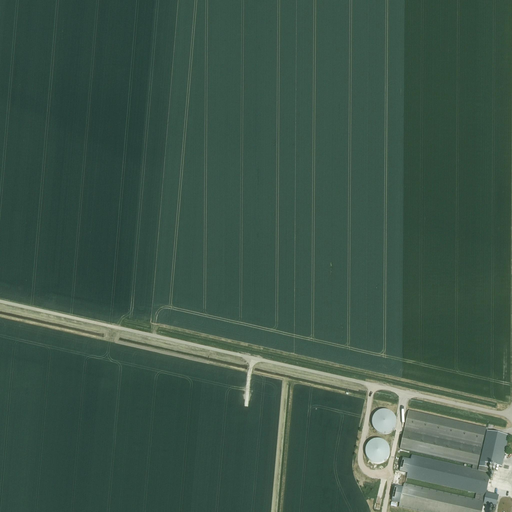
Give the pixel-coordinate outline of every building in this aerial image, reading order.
[(374,431),(375,432),(374,431),(375,432),(377,434),(379,434),(381,435),(384,435),(386,435),(388,434),(390,434),(392,432),(393,431),(394,429),(395,427),(396,425),(396,423),(396,420),(395,418),(394,416),(393,415),(392,413),(390,412),(388,411),(386,410),(384,410),(381,410),(379,411),(377,412),(376,413),(374,415),(373,416),(372,418),(371,421),(371,423),(371,425),(372,427),(373,429),(374,431)] [(400,503),(399,507),(421,511),(482,511),(484,505),(486,493),(491,474),(488,473),(489,470),(490,465),(502,468),(509,437),(487,432),(488,429),(409,412),(400,449),(473,466),(472,470),(412,456),(411,461),(403,459),(400,471),(408,473),(407,478),(476,493),(475,500),(404,484),(403,488),(400,503)] [(365,450),(365,452),(365,454),(366,456),(367,458),(368,460),(369,461),(371,463),(373,464),(375,464),(377,465),(379,465),(381,464),(383,464),(385,463),(387,461),(388,460),(389,458),(390,456),(391,454),(391,452),(391,450),(390,448),(389,446),(388,444),(387,443),(385,441),(383,440),(381,440),(379,439),(377,439),(375,440),(373,440),(371,441),(369,443),(368,444),(367,446),(366,448),(365,450)] [(395,486),(392,501),(398,503),(400,503),(403,488),(402,488),(395,486)] [(486,493),(484,505),(495,507),(498,496),(486,493)]
